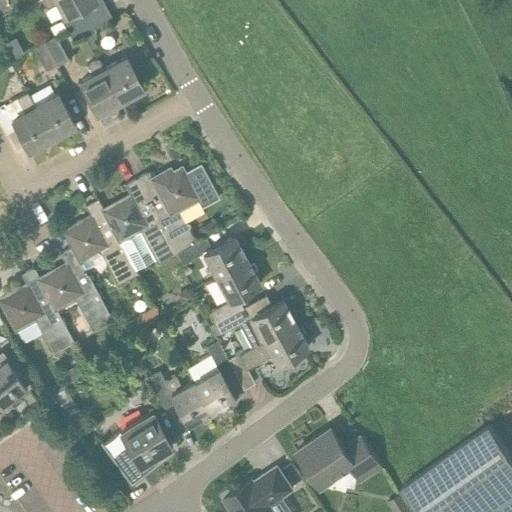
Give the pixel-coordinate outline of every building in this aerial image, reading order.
[(64,16),(59,18),(65,29),(90,16),(84,6),(95,0),(41,0),(44,6),(48,7),(57,3),(64,16)] [(90,16),(65,29),(71,41),(83,34),(94,28),(96,28),(90,16)] [(53,22),(58,31),(59,33),(65,29),(59,18),(53,22)] [(95,38),(94,28),(83,34),(87,42),(95,38)] [(56,35),(44,41),(56,65),(68,59),(56,35)] [(15,38),(3,44),(11,58),(22,52),(15,38)] [(56,65),(44,41),(32,47),(45,71),(56,65)] [(126,57),(103,69),(102,70),(118,101),(143,88),(126,57)] [(102,70),(103,69),(97,59),(87,64),(92,75),(79,82),(96,113),(118,101),(102,70)] [(49,84),(29,94),(35,105),(35,106),(51,137),(74,124),(58,93),(55,95),(49,84)] [(35,105),(29,94),(28,91),(4,104),(0,105),(0,124),(5,134),(16,128),(27,149),(51,137),(35,106),(35,105)] [(197,160),(173,173),(169,167),(151,177),(148,172),(136,178),(176,254),(197,242),(178,207),(196,197),(201,207),(217,198),(197,160)] [(156,264),(176,254),(136,178),(124,185),(129,195),(118,202),(103,210),(134,267),(152,257),(156,264)] [(119,239),(103,210),(98,199),(85,205),(91,217),(63,232),(72,247),(80,261),(84,269),(104,258),(118,285),(138,274),(134,267),(119,239)] [(205,237),(218,230),(213,221),(198,229),(203,238),(205,237)] [(203,238),(197,242),(176,254),(182,265),(202,253),(215,277),(247,260),(234,236),(211,248),(205,237),(203,238)] [(113,322),(84,269),(80,261),(72,247),(60,253),(66,264),(39,278),(55,307),(74,297),(93,333),(113,322)] [(260,284),(247,260),(215,277),(228,300),(207,311),(213,322),(242,306),(237,296),(260,284)] [(74,343),(55,307),(39,278),(33,267),(21,274),(27,285),(0,299),(0,301),(14,328),(35,317),(54,353),(74,343)] [(179,296),(183,305),(192,300),(188,292),(179,296)] [(248,303),(242,306),(213,322),(213,323),(209,325),(215,335),(238,323),(251,347),(295,323),(282,299),(254,314),(248,303)] [(140,317),(144,324),(160,316),(156,309),(140,317)] [(227,359),(233,371),(243,389),(254,383),(246,368),(271,354),(276,364),(308,347),(295,323),(251,347),(238,353),(227,359)] [(233,371),(227,359),(217,341),(206,347),(211,354),(187,367),(194,380),(212,412),(235,399),(223,376),(233,371)] [(0,351),(0,397),(5,404),(27,388),(6,358),(0,351)] [(84,375),(79,365),(67,371),(72,381),(84,375)] [(187,425),(212,412),(194,380),(182,387),(175,374),(164,381),(159,372),(148,378),(164,408),(175,402),(187,425)] [(165,436),(151,411),(119,428),(117,425),(99,438),(130,480),(148,467),(144,461),(164,450),(158,440),(165,436)] [(509,511),(511,511),(511,457),(490,425),(402,487),(418,511),(509,511)] [(343,447),(330,427),(296,450),(321,486),(352,466),(362,482),(383,468),(361,435),(343,447)] [(293,490),(277,465),(253,481),(252,479),(223,499),(232,511),(274,511),(270,505),(293,490)] [(389,502),(395,511),(405,511),(409,509),(400,494),(389,502)]
